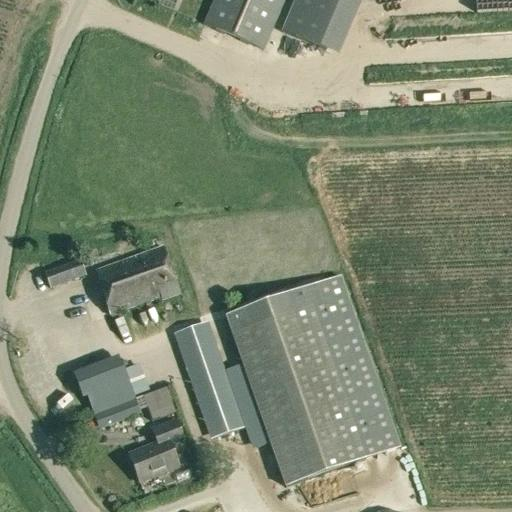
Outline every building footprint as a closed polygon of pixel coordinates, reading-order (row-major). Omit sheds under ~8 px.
[(186,0),(182,12),(199,19),(206,0),(186,0)] [(213,0),(202,26),(263,52),(285,0),(213,0)] [(294,0),(280,34),(326,53),(349,0),(294,0)] [(316,85),(296,95),(310,124),(330,114),(316,85)] [(95,271),(110,315),(111,317),(155,302),(161,299),(162,302),(179,296),(163,248),(95,271)] [(44,273),(50,290),(86,277),(80,260),(44,273)] [(242,366),(228,371),(256,449),(269,444),(285,489),(400,450),(342,279),(225,318),(242,366)] [(177,333),(212,434),(237,425),(201,325),(177,333)] [(87,400),(94,417),(135,401),(117,357),(74,374),(83,401),(87,400)] [(135,401),(94,417),(100,432),(140,416),(135,401)] [(129,457),(139,483),(177,469),(169,447),(181,443),(174,424),(153,432),(158,445),(129,457)]
